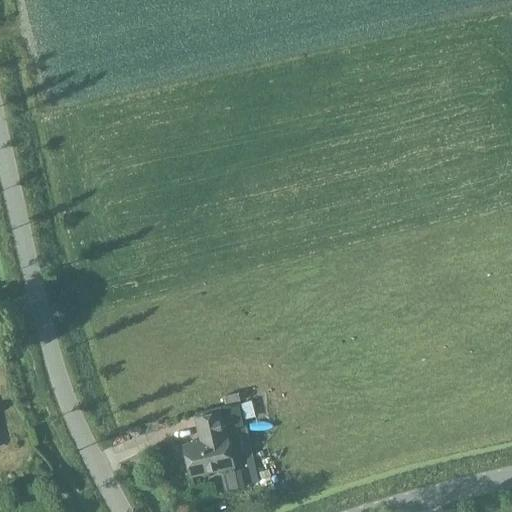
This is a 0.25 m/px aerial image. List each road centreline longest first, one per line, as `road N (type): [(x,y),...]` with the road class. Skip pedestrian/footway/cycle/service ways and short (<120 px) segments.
road 1 (unclassified): [(122,511),(60,390),(0,139)]
road 2 (unclassified): [(369,511),(511,475)]
